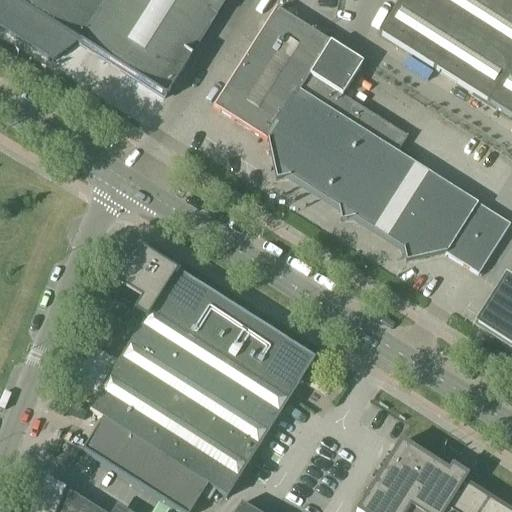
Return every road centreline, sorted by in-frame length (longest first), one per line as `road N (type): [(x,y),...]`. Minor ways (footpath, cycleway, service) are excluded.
road 1 (tertiary): [(511,425),(124,178)]
road 2 (unclassified): [(124,178),(94,226),(0,461)]
road 3 (tertiary): [(124,178),(0,105)]
